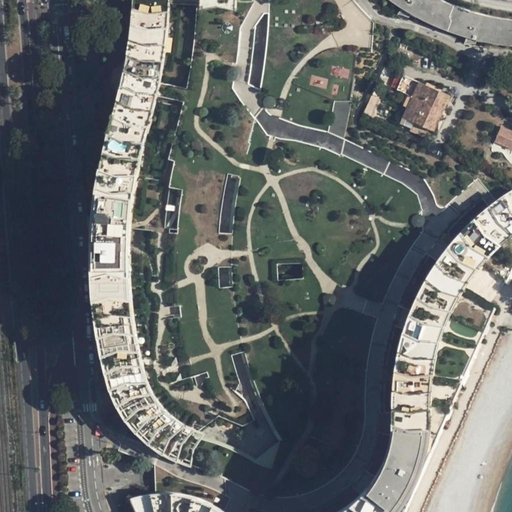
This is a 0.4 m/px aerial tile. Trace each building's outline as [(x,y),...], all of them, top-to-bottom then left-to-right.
[(169,0),(141,0),(132,60),(114,122),(100,208),(100,294),(115,376),(137,424),(186,462),(250,493),(269,470),(174,416),(149,385),(139,349),(137,343),(129,231),(128,225),(148,123),(160,51),(169,0)] [(200,0),(200,13),(212,11),(222,11),(230,10),(242,13),(241,4),(240,0),(200,0)] [(391,0),(417,17),(444,28),(489,42),(511,44),(511,19),(509,19),(489,16),(468,11),(446,3),(440,0),(391,0)] [(449,95),(397,72),(390,87),(408,95),(404,103),(407,106),(400,122),(412,127),(415,122),(423,126),(421,132),(430,134),(449,95)] [(380,99),(372,95),(363,112),(372,116),(380,99)] [(511,133),(501,129),(495,141),(511,148),(511,133)] [(511,231),(511,195),(496,204),(474,221),(435,265),(411,314),(396,357),(397,395),(396,430),(385,470),(344,511),(217,511),(178,494),(158,497),(138,500),(139,511),(390,511),(409,488),(426,439),(427,368),(456,290),(497,244),(511,231)] [(511,264),(511,243),(506,240),(498,259),(490,256),(483,263),(504,282),(511,264)] [(231,267),(218,268),(219,287),(232,286),(231,267)] [(494,308),(477,300),(429,413),(445,422),(494,308)]
